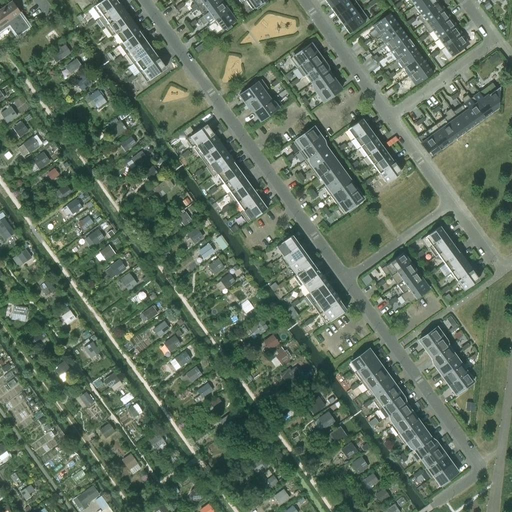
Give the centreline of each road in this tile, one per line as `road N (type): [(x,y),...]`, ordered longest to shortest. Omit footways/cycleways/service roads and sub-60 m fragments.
road 1 (residential): [(144,0),(347,279)]
road 2 (residential): [(347,279),(478,464),(422,511)]
road 3 (residential): [(302,0),(391,121)]
road 4 (residential): [(391,121),(495,42)]
road 5 (residential): [(347,279),(453,205)]
